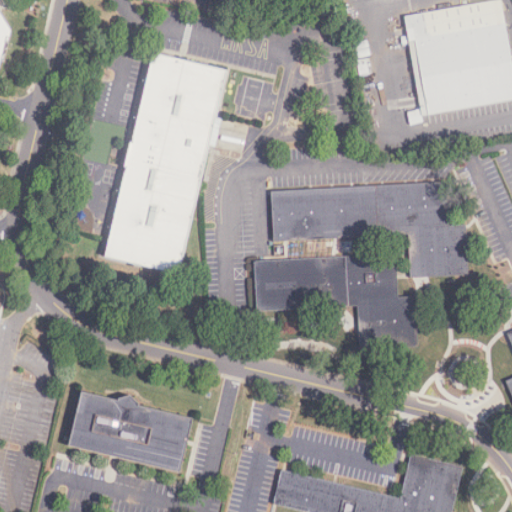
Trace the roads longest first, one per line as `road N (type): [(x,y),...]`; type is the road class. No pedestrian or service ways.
road 1 (residential): [(72,0),(21,199),(28,262),(53,300),(98,329),(447,416),(511,467)]
road 2 (residential): [(415,0),(395,4),(382,19),(371,132)]
